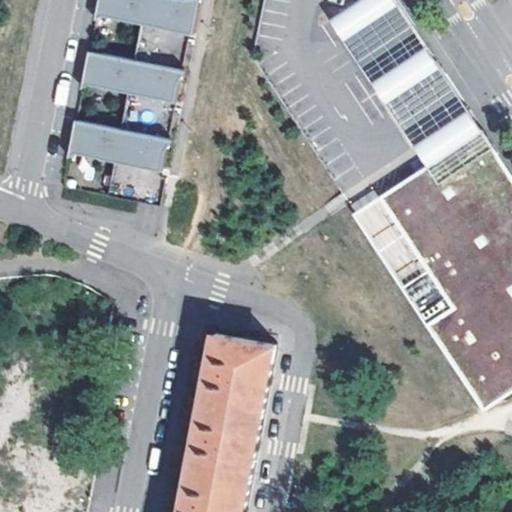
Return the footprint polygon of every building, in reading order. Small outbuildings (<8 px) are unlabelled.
[(167,0),(101,0),(97,20),(143,28),(136,64),(185,74),(192,38),(197,38),(203,7),(167,0)] [(457,147),(483,130),(398,0),(359,0),(332,18),(417,146),(429,165),(457,147)] [(130,96),(123,132),(172,142),(185,74),(136,64),(90,56),(89,64),(84,87),(130,96)] [(123,132),(77,123),(75,131),(71,155),(116,164),(110,198),(164,209),(170,180),(165,179),(172,142),(123,132)] [(374,201),(357,213),(488,411),(511,394),(511,172),(483,130),(457,147),(429,165),(374,201)] [(11,418),(47,424),(66,314),(33,308),(27,341),(24,341),(11,418)] [(247,511),(278,345),(220,333),(186,511),(247,511)] [(2,501),(21,506),(32,456),(13,452),(2,501)]
